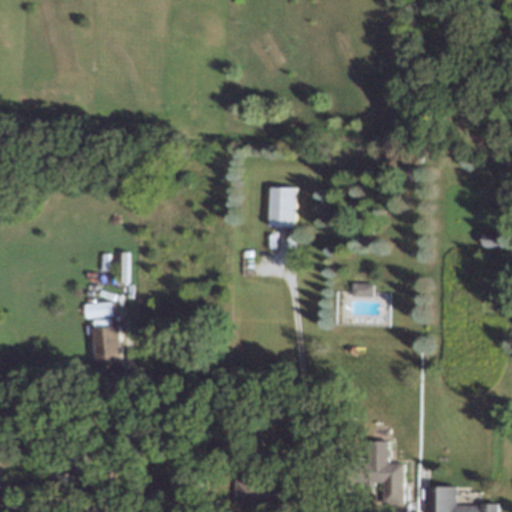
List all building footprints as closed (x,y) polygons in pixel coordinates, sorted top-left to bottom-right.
[(273,186),(298,187),(298,227),(272,226),(273,186)] [(485,246),(503,247),(503,232),(486,232),(485,246)] [(352,295),(373,295),(373,283),(352,282),(352,295)] [(86,302),(87,317),(114,315),(113,301),(86,302)] [(405,502),(405,462),(391,462),(391,441),(371,441),(371,483),(384,483),(384,502),(405,502)] [(238,477),(237,502),(290,504),(291,487),(269,487),(270,478),(238,477)] [(0,510),(7,510),(7,503),(27,503),(27,484),(0,484),(0,510)] [(500,511),(500,503),(458,503),(457,485),(426,486),(426,511),(500,511)]
